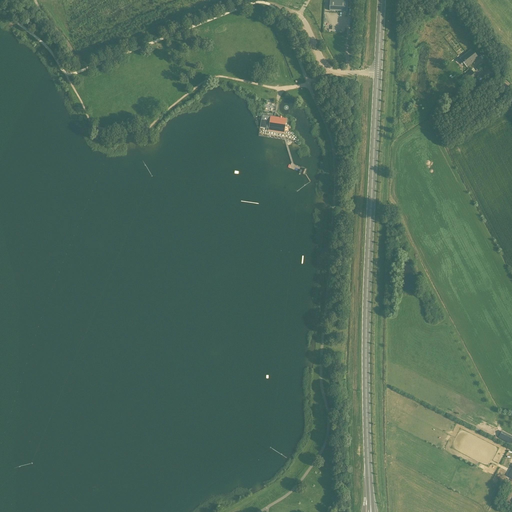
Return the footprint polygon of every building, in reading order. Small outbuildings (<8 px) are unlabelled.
[(347,0),(329,0),(329,11),(347,11),(347,0)] [(458,58),(464,67),(477,58),(470,49),(458,58)] [(467,84),(474,79),(476,77),(471,71),(463,78),(467,84)] [(270,116),(268,131),(284,133),(286,119),(282,118),(282,116),(280,116),(279,118),(270,116)] [(511,437),(502,432),(499,437),(504,440),(503,440),(509,443),(511,438),(511,437)]
